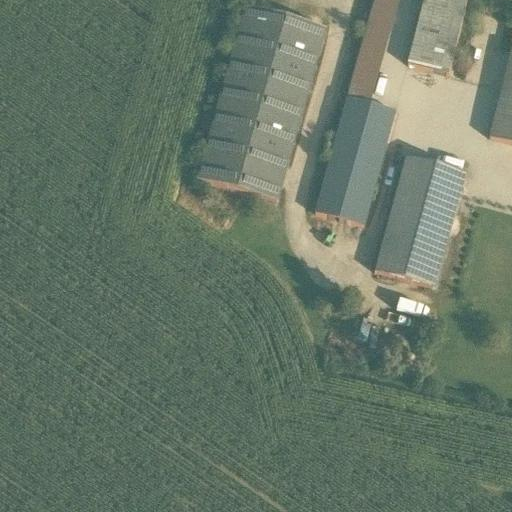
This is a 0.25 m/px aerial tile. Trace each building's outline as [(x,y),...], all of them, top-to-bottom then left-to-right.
[(374,0),(346,102),(370,109),(400,0),(374,0)] [(424,0),(406,69),(448,80),(468,0),(424,0)] [(197,186),(276,208),(325,35),(245,12),(197,186)] [(502,92),(489,142),(511,147),(511,58),(503,92),(502,92)] [(314,218),(362,231),(394,116),(370,109),(346,102),(314,218)] [(421,156),(441,162),(450,132),(430,126),(421,156)] [(441,162),(466,169),(474,139),(450,132),(441,162)] [(374,277),(432,293),(463,177),(406,161),(374,277)]
